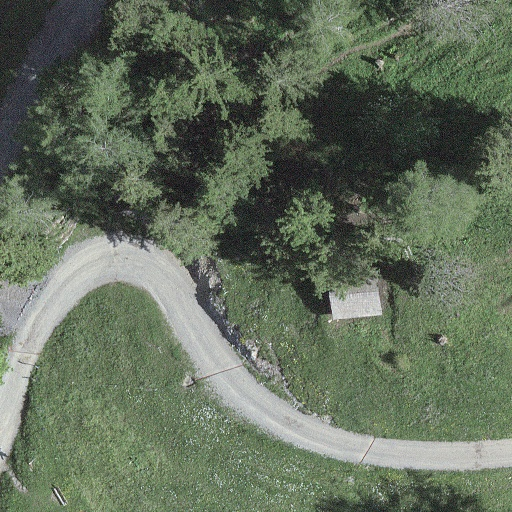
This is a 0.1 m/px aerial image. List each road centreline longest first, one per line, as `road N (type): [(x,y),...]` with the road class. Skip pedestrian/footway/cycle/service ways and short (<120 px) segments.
road 1 (track): [(0,461),(24,412),(48,325),(74,292),(103,276),(125,276),(151,290),(205,354),(286,417),(392,445),(511,447)]
road 2 (track): [(107,0),(0,187)]
